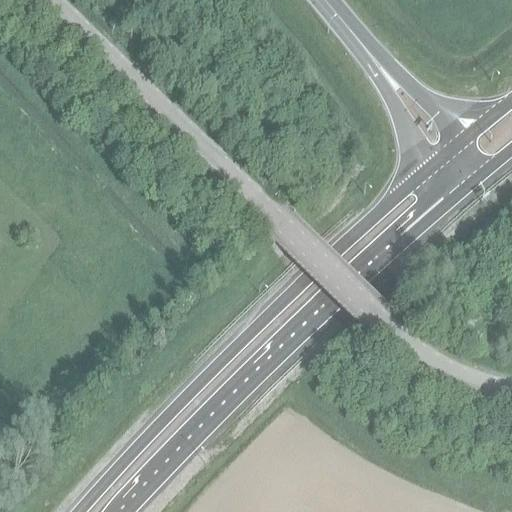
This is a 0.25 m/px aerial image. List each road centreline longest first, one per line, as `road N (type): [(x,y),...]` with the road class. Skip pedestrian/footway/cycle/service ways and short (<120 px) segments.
road 1 (trunk): [(429,168),(279,301),(76,511)]
road 2 (unclassified): [(390,331),(49,0)]
road 3 (trunk): [(123,511),(225,396),(467,187)]
road 4 (unclassified): [(390,331),(436,369),(511,393)]
road 5 (secondary): [(366,52),(429,168)]
road 6 (secondary): [(458,142),(366,52)]
